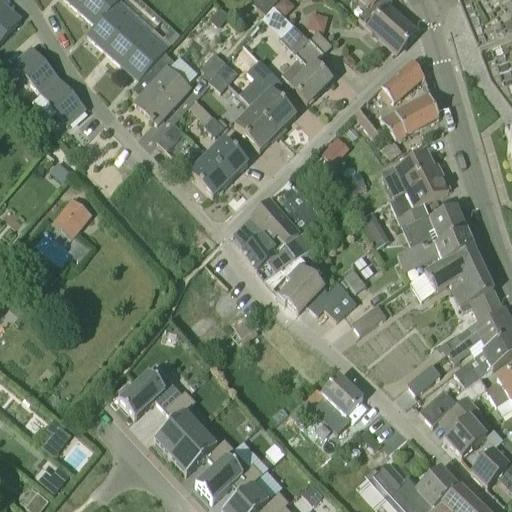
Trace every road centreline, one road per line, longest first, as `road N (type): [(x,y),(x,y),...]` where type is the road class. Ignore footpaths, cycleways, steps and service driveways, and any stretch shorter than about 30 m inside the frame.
road 1 (residential): [(217,235),(274,311),(493,511)]
road 2 (residential): [(22,0),(70,80),(217,235)]
road 3 (residential): [(437,37),(217,235)]
road 4 (residential): [(511,287),(437,37)]
